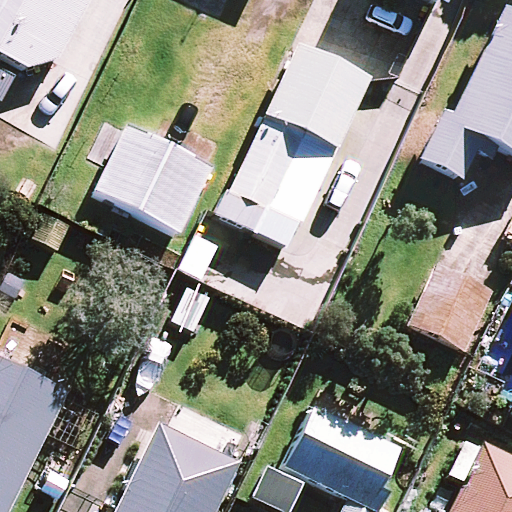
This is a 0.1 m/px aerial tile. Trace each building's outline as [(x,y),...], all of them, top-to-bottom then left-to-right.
[(0,0),(0,18),(61,49),(85,0),(0,0)] [(441,0),(412,0),(436,11),(441,0)] [(511,19),(500,14),(448,120),(439,116),(416,163),(458,184),(478,145),(511,161),(511,19)] [(363,83),(294,51),(215,220),(251,237),(279,178),(312,193),(363,83)] [(205,172),(122,132),(91,195),(175,236),(205,172)] [(49,257),(65,229),(34,211),(18,239),(49,257)] [(488,297),(431,272),(406,329),(462,354),(488,297)] [(209,306),(183,292),(164,324),(190,339),(209,306)] [(0,511),(7,511),(65,392),(0,360),(0,511)] [(368,511),(397,457),(311,412),(280,470),(344,503),(338,511),(368,511)] [(214,511),(236,467),(154,427),(113,511),(214,511)] [(511,511),(511,465),(463,441),(446,476),(462,484),(447,511),(511,511)] [(272,511),(285,511),(296,487),(263,473),(250,502),(272,511)]
